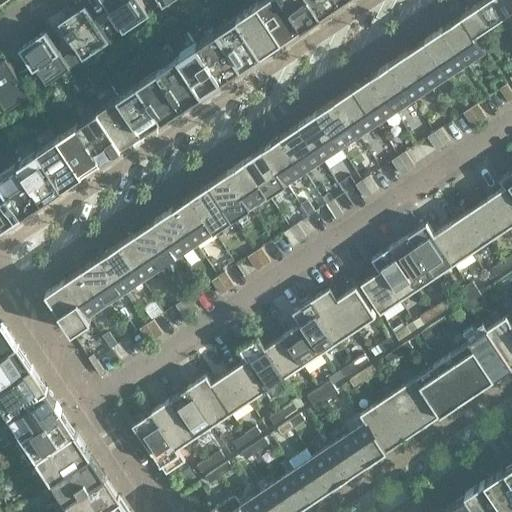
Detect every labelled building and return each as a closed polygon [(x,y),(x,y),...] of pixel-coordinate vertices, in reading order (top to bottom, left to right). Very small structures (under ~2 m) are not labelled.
[(102,0),(123,30),(150,13),(141,0),(102,0)] [(302,24),(285,0),(258,0),(257,1),(282,38),(302,24)] [(321,11),(314,0),(285,0),(302,24),(321,11)] [(337,0),(314,0),(321,11),(337,0)] [(511,8),(511,6),(507,0),(481,0),(481,1),(494,20),(511,8)] [(282,38),(257,1),(237,14),(262,51),(282,38)] [(494,20),(481,1),(462,13),(475,33),(494,20)] [(109,39),(85,3),(59,20),(83,57),(109,39)] [(485,49),(475,33),(462,13),(444,25),(467,61),(485,49)] [(262,51),(237,14),(217,28),(242,64),(262,51)] [(467,61),(444,25),(426,37),(449,73),(467,61)] [(242,64),(217,28),(197,41),(222,78),(242,64)] [(70,66),(45,29),(19,47),(33,68),(36,66),(47,81),(70,66)] [(449,73),(426,37),(408,50),(431,85),(449,73)] [(222,78),(197,41),(177,54),(202,91),(222,78)] [(431,85),(408,50),(390,62),(413,97),(431,85)] [(202,91),(177,54),(157,68),(182,104),(202,91)] [(30,93),(6,57),(5,56),(0,59),(0,100),(6,109),(30,93)] [(413,97),(390,62),(372,74),(395,109),(413,97)] [(182,104),(157,68),(137,81),(162,118),(182,104)] [(395,109),(372,74),(354,86),(377,121),(395,109)] [(162,118),(137,81),(117,94),(142,131),(162,118)] [(511,98),(511,90),(507,82),(500,87),(509,101),(511,98)] [(377,121),(354,86),(335,98),(359,133),(377,121)] [(142,131),(117,94),(97,108),(122,144),(142,131)] [(359,133),(335,98),(317,110),(341,145),(359,133)] [(486,116),(477,102),(464,111),(473,125),(486,116)] [(122,144),(97,108),(78,121),(102,157),(122,144)] [(341,145),(317,110),(299,122),(323,157),(341,145)] [(102,157),(78,121),(57,134),(82,171),(102,157)] [(323,157),(299,122),(281,134),(305,169),(323,157)] [(450,140),(441,126),(428,135),(437,149),(450,140)] [(82,171),(57,134),(37,148),(62,184),(82,171)] [(305,169),(281,134),(263,146),(287,181),(305,169)] [(287,181),(263,146),(245,158),(269,193),(287,181)] [(62,184),(37,148),(18,161),(42,198),(62,184)] [(414,164),(405,150),(392,159),(401,173),(414,164)] [(269,193),(245,158),(227,170),(251,205),(269,193)] [(42,198),(18,161),(0,172),(0,177),(22,211),(42,198)] [(511,168),(500,177),(505,185),(506,184),(511,194),(511,168)] [(251,205),(227,170),(209,182),(233,217),(251,205)] [(378,188),(369,174),(356,183),(365,197),(378,188)] [(22,211),(0,177),(0,223),(1,225),(22,211)] [(233,217),(209,182),(191,194),(215,229),(233,217)] [(511,194),(506,184),(505,185),(488,196),(507,226),(511,223),(511,194)] [(215,229),(191,194),(173,206),(197,241),(215,229)] [(507,226),(488,196),(470,208),(489,238),(507,226)] [(343,212),(333,198),(320,207),(329,221),(343,212)] [(197,241),(173,206),(155,218),(179,253),(197,241)] [(489,238),(470,208),(452,221),(471,250),(489,238)] [(179,253),(155,218),(137,230),(161,265),(179,253)] [(435,274),(453,262),(434,233),(434,232),(426,221),(408,233),(416,245),(435,274)] [(452,221),(434,232),(434,233),(453,262),(471,250),(452,221)] [(307,236),(297,222),(284,231),(293,245),(307,236)] [(161,265),(137,230),(119,242),(143,277),(161,265)] [(435,274),(416,245),(408,233),(390,245),(398,257),(417,286),(435,274)] [(143,277),(119,242),(101,254),(125,289),(143,277)] [(417,286),(398,257),(390,245),(372,257),(380,269),(399,298),(417,286)] [(271,260),(261,246),(248,255),(257,269),(271,260)] [(511,253),(503,260),(508,266),(511,263),(511,253)] [(125,289),(101,254),(83,266),(107,301),(125,289)] [(496,274),(508,266),(503,260),(492,267),(496,274)] [(107,301),(83,266),(65,278),(78,298),(89,313),(107,301)] [(399,298),(380,269),(361,281),(381,311),(399,298)] [(234,284),(225,270),(212,279),(221,293),(234,284)] [(498,289),(510,282),(505,275),(493,283),(498,289)] [(78,298),(65,278),(45,291),(59,311),(78,298)] [(479,289),(477,287),(473,280),(464,286),(470,295),(479,289)] [(357,326),(338,297),(338,296),(330,285),(312,297),(320,309),(339,338),(357,326)] [(375,314),(356,285),(338,296),(338,297),(357,326),(375,314)] [(470,295),(464,286),(456,291),(462,300),(470,295)] [(485,298),(481,291),(479,289),(470,295),(476,304),(485,298)] [(198,308),(189,294),(176,303),(185,317),(198,308)] [(476,304),(470,295),(462,300),(468,309),(476,304)] [(339,338),(320,309),(312,297),(292,310),(300,322),(302,321),(321,350),(339,338)] [(92,317),(89,313),(78,298),(59,311),(72,331),(92,317)] [(443,300),(432,308),(436,315),(448,307),(443,300)] [(436,315),(432,308),(420,316),(425,322),(436,315)] [(511,322),(506,314),(488,327),(511,362),(511,322)] [(449,322),(445,315),(433,323),(437,330),(449,322)] [(163,332),(153,318),(140,327),(149,341),(163,332)] [(0,355),(18,344),(3,321),(2,321),(0,321),(0,355)] [(321,350),(302,321),(300,322),(284,333),(303,362),(321,350)] [(437,330),(433,323),(421,331),(426,338),(437,330)] [(399,340),(411,332),(407,325),(395,333),(399,340)] [(511,364),(511,362),(488,327),(470,339),(495,376),(511,364)] [(303,362),(284,333),(266,345),(286,374),(303,362)] [(291,382),(266,345),(258,334),(239,346),(246,358),(248,357),(268,386),(266,387),(271,395),(291,382)] [(383,351),(395,343),(390,336),(378,344),(383,351)] [(413,346),(409,339),(397,347),(401,354),(413,346)] [(495,376),(470,339),(452,351),(477,388),(495,376)] [(127,356),(118,342),(111,346),(120,360),(127,356)] [(0,387),(32,365),(18,344),(0,355),(0,387)] [(401,354),(397,347),(385,355),(390,362),(401,354)] [(477,388),(452,351),(433,363),(458,401),(477,388)] [(105,370),(93,353),(89,356),(100,373),(105,370)] [(365,353),(353,361),(358,368),(369,360),(365,353)] [(268,386),(248,357),(246,358),(230,369),(250,398),(266,387),(268,386)] [(358,368),(353,361),(342,369),(346,375),(358,368)] [(377,370),(373,363),(361,371),(366,378),(377,370)] [(458,401),(433,363),(415,375),(440,413),(458,401)] [(0,402),(7,414),(47,387),(32,365),(0,387),(0,402)] [(250,398),(230,369),(212,381),(232,410),(250,398)] [(366,378),(361,371),(349,379),(354,386),(366,378)] [(232,410),(212,381),(206,373),(188,385),(213,422),(232,410)] [(440,413),(415,375),(397,387),(422,425),(440,413)] [(323,393),(335,385),(330,379),(319,386),(323,393)] [(213,422),(188,385),(170,397),(195,435),(213,422)] [(339,392),(336,388),(335,385),(323,393),(327,399),(339,392)] [(323,393),(319,386),(307,394),(311,401),(323,393)] [(22,436),(62,409),(57,401),(56,402),(48,388),(47,387),(7,414),(22,436)] [(422,425),(397,387),(379,399),(404,437),(422,425)] [(327,399),(323,393),(311,401),(316,407),(327,399)] [(195,435),(170,397),(152,409),(167,431),(177,447),(195,435)] [(404,437),(379,399),(360,412),(366,420),(386,449),(404,437)] [(286,416),(298,408),(293,402),(282,409),(286,416)] [(37,458),(77,431),(62,409),(22,436),(37,458)] [(167,431),(152,409),(133,422),(148,444),(167,431)] [(286,416),(282,409),(270,417),(275,424),(286,416)] [(305,418),(301,412),(289,419),(293,426),(305,418)] [(293,426),(289,419),(277,427),(282,434),(293,426)] [(386,449),(366,420),(348,432),(368,461),(386,449)] [(250,440),(262,433),(257,426),(246,434),(250,440)] [(51,480),(91,453),(77,431),(37,458),(51,480)] [(186,460),(177,447),(167,431),(148,444),(166,472),(186,460)] [(368,461),(348,432),(330,443),(350,473),(368,461)] [(250,440),(246,434),(234,442),(239,448),(250,440)] [(269,442),(265,436),(253,443),(257,450),(269,442)] [(257,450),(253,443),(241,451),(246,458),(257,450)] [(350,473),(330,443),(312,455),(332,485),(350,473)] [(214,465),(226,457),(221,450),(210,458),(214,465)] [(66,502),(106,475),(91,453),(51,480),(45,484),(59,506),(66,502)] [(332,485),(312,455),(295,467),(314,497),(332,485)] [(214,465),(210,458),(198,466),(203,472),(214,465)] [(233,466),(229,460),(217,467),(222,474),(233,466)] [(511,511),(511,476),(505,466),(485,479),(506,511),(511,511)] [(222,474),(217,467),(205,475),(210,482),(222,474)] [(314,497),(295,467),(277,479),(297,509),(314,497)] [(72,511),(97,511),(121,497),(106,475),(66,502),(72,511)] [(291,511),(297,509),(277,479),(259,491),(273,511),(291,511)] [(506,511),(485,479),(465,492),(477,511),(506,511)] [(273,511),(259,491),(241,503),(247,511),(273,511)] [(477,511),(465,492),(445,506),(449,511),(477,511)] [(130,511),(121,497),(98,511),(130,511)] [(247,511),(241,503),(227,511),(247,511)]
